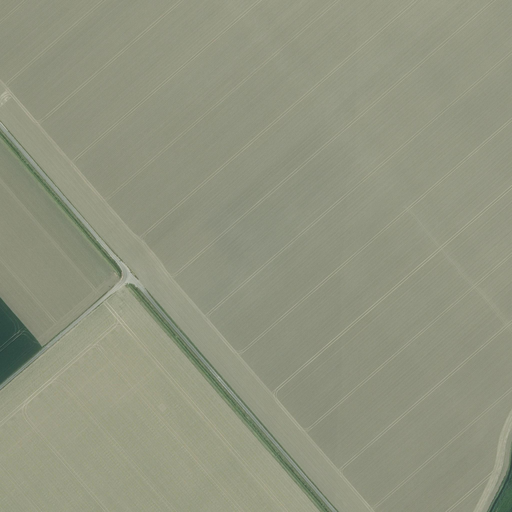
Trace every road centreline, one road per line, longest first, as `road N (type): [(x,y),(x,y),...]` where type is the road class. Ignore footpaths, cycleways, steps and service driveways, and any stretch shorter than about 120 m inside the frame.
road 1 (unclassified): [(335,511),(131,276)]
road 2 (unclassified): [(131,276),(0,123)]
road 3 (unclassified): [(0,389),(131,276)]
